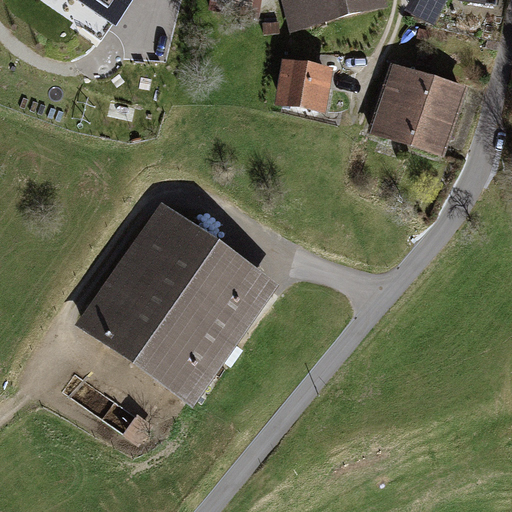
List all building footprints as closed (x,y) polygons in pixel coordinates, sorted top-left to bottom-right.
[(145,0),(34,0),(39,3),(40,0),(82,0),(125,29),(145,0)] [(381,0),(279,0),(289,40),(386,17),(381,0)] [(448,5),(438,0),(409,0),(403,15),(436,30),(448,5)] [(333,71),(281,63),(274,111),(326,119),(333,71)] [(461,96),(390,71),(367,137),(438,161),(461,96)] [(288,296),(160,201),(71,320),(199,416),(288,296)]
